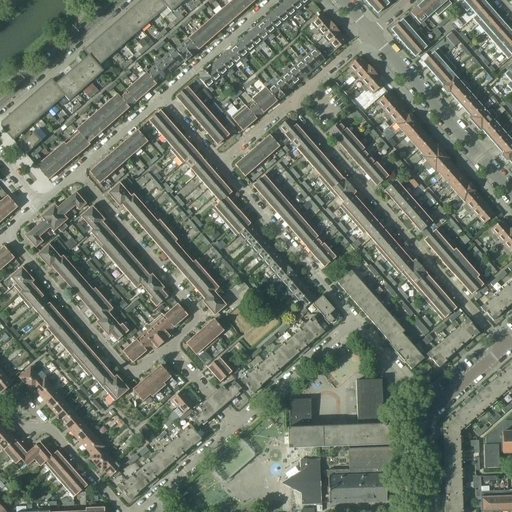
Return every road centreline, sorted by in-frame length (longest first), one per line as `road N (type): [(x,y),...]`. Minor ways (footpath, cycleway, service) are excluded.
road 1 (residential): [(504,346),(289,102)]
road 2 (residential): [(166,347),(197,320),(197,310),(76,173)]
road 3 (residential): [(6,234),(125,370),(134,372),(166,347)]
road 4 (residential): [(511,192),(371,31)]
road 5 (residential): [(358,322),(218,163)]
road 6 (residential): [(0,407),(19,429),(46,425),(126,511)]
road 7 (residential): [(358,322),(233,425)]
road 8 (residential): [(0,105),(123,0)]
road 9 (residential): [(279,0),(161,97)]
road 10 (residential): [(233,425),(137,511)]
